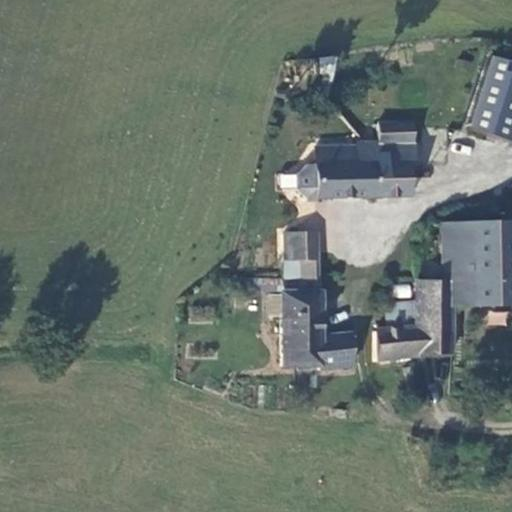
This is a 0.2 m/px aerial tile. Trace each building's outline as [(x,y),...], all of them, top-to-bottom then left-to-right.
[(511,66),(491,60),(469,129),(506,143),(511,127),(511,66)] [(376,163),(376,197),(411,197),(409,163),(414,162),(413,123),(380,122),(380,144),(371,144),(371,163),(376,163)] [(371,144),(356,144),(356,147),(317,147),(317,164),(307,164),(298,174),(298,188),(307,197),(317,197),(376,197),(376,163),(371,163),(371,144)] [(278,187),(296,187),(296,173),(277,173),(278,187)] [(511,261),(511,221),(475,222),(476,262),(511,261)] [(475,222),(441,223),(441,262),(476,262),(475,222)] [(319,280),(318,231),(284,231),(283,254),(298,255),(300,280),(319,280)] [(511,306),(511,261),(476,262),(475,308),(511,306)] [(441,262),(439,281),(454,282),(454,306),(475,308),(476,262),(441,262)] [(323,369),(353,364),(353,334),(321,337),(319,280),(300,280),(282,279),(282,286),(282,292),(282,319),(284,365),(322,367),(323,369)] [(454,282),(439,281),(417,281),(416,299),(416,306),(454,306),(454,282)] [(282,319),(282,292),(270,294),(270,319),(282,319)] [(395,324),(416,323),(416,306),(416,299),(386,299),(388,330),(396,329),(395,324)] [(417,355),(454,355),(454,306),(416,306),(416,323),(417,355)] [(390,359),(417,355),(416,323),(395,324),(396,329),(388,330),(376,331),(376,360),(390,359)] [(417,368),(417,355),(390,359),(393,369),(417,368)]
